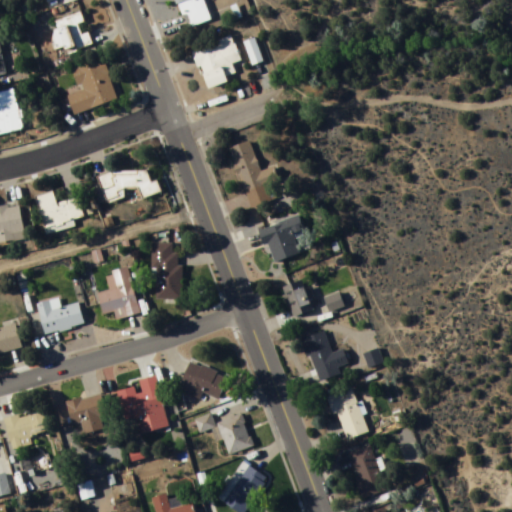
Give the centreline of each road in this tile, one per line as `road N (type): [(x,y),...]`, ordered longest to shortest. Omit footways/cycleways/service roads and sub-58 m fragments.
road 1 (residential): [(321,511),(166,110)]
road 2 (residential): [(0,390),(248,313)]
road 3 (residential): [(166,110),(0,162)]
